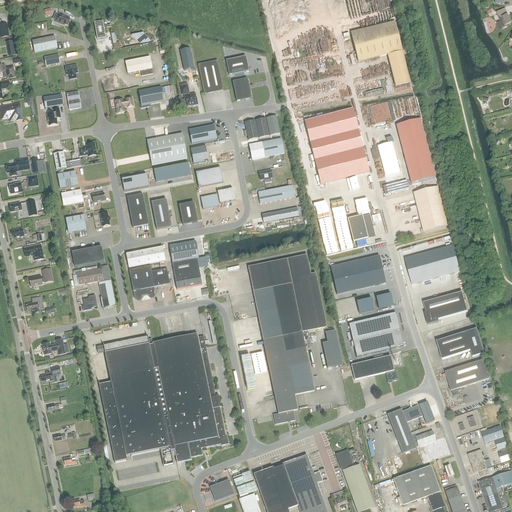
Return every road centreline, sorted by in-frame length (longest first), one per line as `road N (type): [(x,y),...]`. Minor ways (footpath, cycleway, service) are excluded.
road 1 (unclassified): [(126,317),(200,302),(222,310),(255,453)]
road 2 (unclassified): [(126,246),(244,218),(228,113)]
road 3 (unclassified): [(255,453),(432,385)]
road 4 (tertiary): [(60,511),(23,337)]
road 5 (unclassified): [(432,385),(391,246)]
road 6 (unclassified): [(476,511),(432,385)]
road 7 (unclassified): [(103,130),(228,113)]
